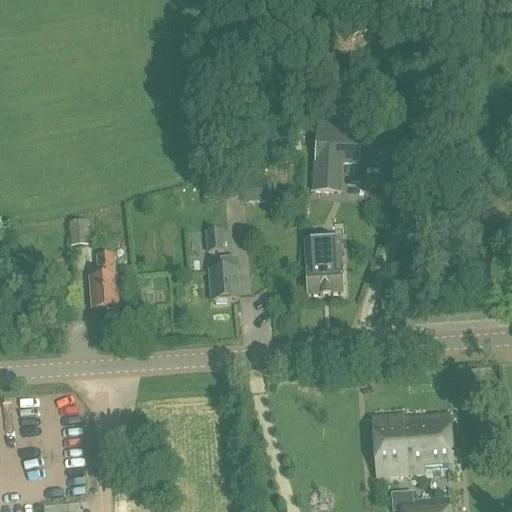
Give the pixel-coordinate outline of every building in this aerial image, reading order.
[(310,195),(340,196),(342,167),(359,168),(360,135),(314,134),(310,195)] [(281,148),(282,155),(292,153),(291,146),(281,148)] [(244,196),(268,194),(267,182),(243,184),(244,196)] [(203,187),(204,200),(216,199),(215,186),(203,187)] [(69,224),(71,249),(89,248),(88,236),(95,236),(94,223),(69,224)] [(304,225),(308,299),(344,297),(339,223),(304,225)] [(206,233),(207,254),(225,252),(223,232),(206,233)] [(90,280),(92,311),(118,309),(116,279),(114,279),(112,257),(99,258),(100,280),(90,280)] [(227,305),(227,302),(239,301),(237,271),(236,271),(235,259),(222,260),(223,272),(210,273),(212,303),(216,303),(216,306),(227,305)] [(160,381),(178,377),(175,367),(158,371),(160,381)] [(374,421),(378,480),(407,478),(407,476),(453,473),(449,418),(402,421),(402,419),(374,421)] [(69,439),(66,461),(83,463),(85,441),(69,439)] [(451,511),(452,510),(450,509),(450,499),(401,502),(400,510),(398,511),(451,511)]
